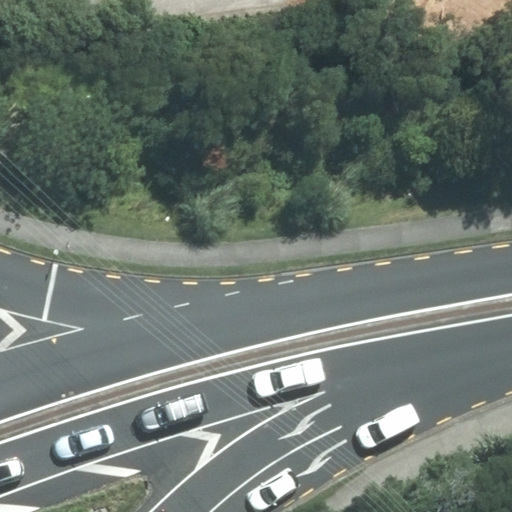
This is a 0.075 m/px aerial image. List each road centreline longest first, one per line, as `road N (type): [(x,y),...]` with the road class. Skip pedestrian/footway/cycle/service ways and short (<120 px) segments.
road 1 (secondary): [(511,334),(231,390),(0,466)]
road 2 (primary): [(511,350),(235,492),(217,511)]
road 3 (secondary): [(206,329),(511,275)]
road 4 (primary): [(0,278),(48,297),(206,329)]
road 5 (secondary): [(0,380),(206,329)]
